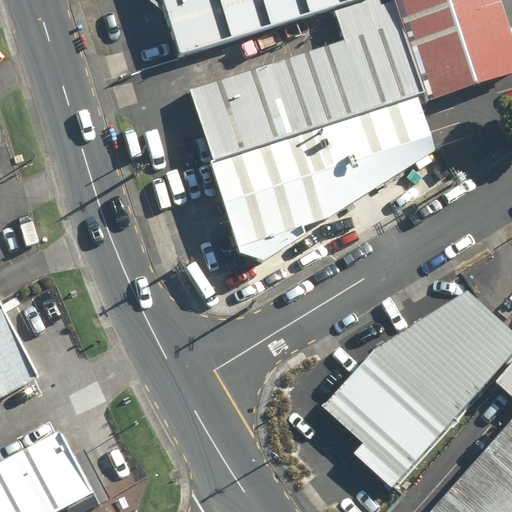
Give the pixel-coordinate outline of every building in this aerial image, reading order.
[(157,0),(178,62),(369,0),(157,0)] [(416,104),(423,102),(389,0),(369,0),(328,13),(338,44),(188,93),(213,170),(416,104)] [(511,73),(511,62),(491,0),(389,0),(423,102),(511,73)] [(416,104),(213,170),(239,248),(325,222),(433,153),(416,104)] [(393,492),(511,359),(511,332),(469,294),(374,354),(323,411),(365,449),(356,459),(393,492)] [(0,404),(35,387),(0,319),(0,404)] [(511,511),(511,372),(500,388),(511,397),(511,423),(437,511),(511,511)] [(58,434),(0,464),(0,511),(65,511),(91,499),(58,434)]
